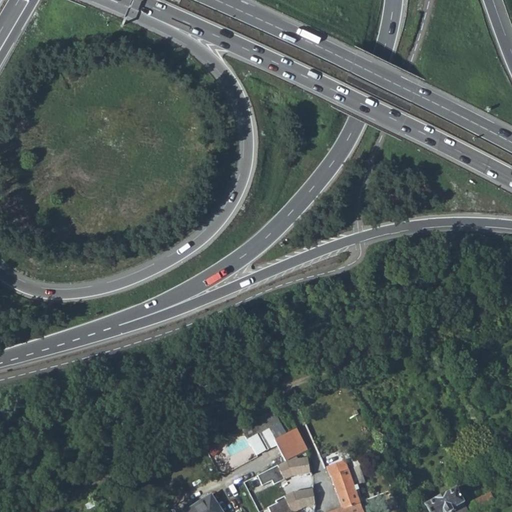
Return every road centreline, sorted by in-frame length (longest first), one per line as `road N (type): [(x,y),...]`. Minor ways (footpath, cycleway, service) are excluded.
road 1 (trunk): [(124,0),(132,14),(192,43),(235,91),(249,137),(236,198),(194,245),(129,282),(50,295),(0,273)]
road 2 (trunk): [(97,328),(193,287),(291,213),(345,145),(373,87),(394,0)]
road 3 (trunk): [(97,328),(121,330),(381,231),(457,221),(511,225)]
road 4 (trunk): [(134,0),(511,179)]
road 5 (trunk): [(511,142),(215,0)]
road 6 (residential): [(320,511),(315,457),(285,389)]
